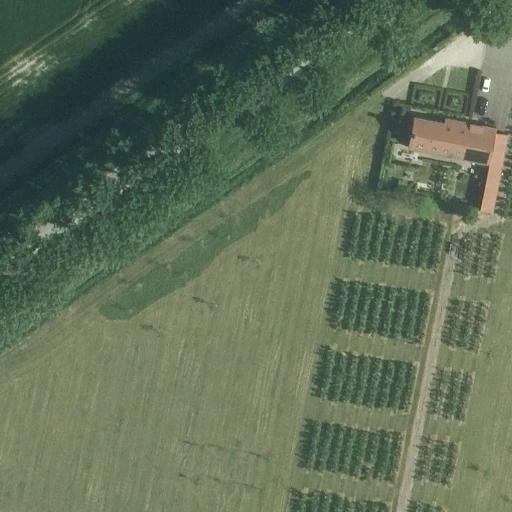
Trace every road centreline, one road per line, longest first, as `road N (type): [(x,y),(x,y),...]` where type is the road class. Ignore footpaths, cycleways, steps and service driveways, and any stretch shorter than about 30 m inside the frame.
road 1 (unclassified): [(0,270),(389,0)]
road 2 (track): [(409,511),(461,230),(494,218),(511,135)]
